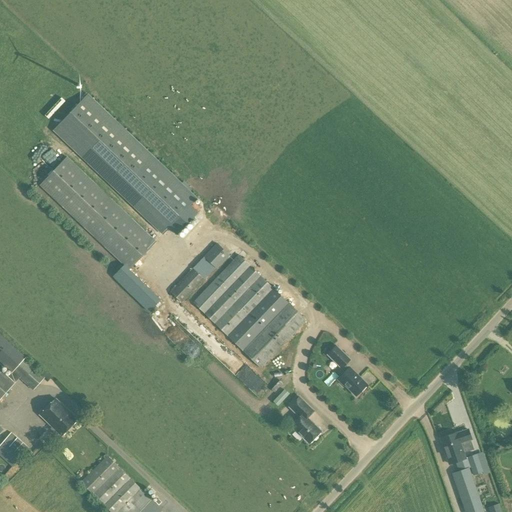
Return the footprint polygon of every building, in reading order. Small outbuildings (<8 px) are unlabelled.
[(87,94),(52,130),(161,235),(167,228),(188,206),(196,198),(87,94)] [(68,156),(39,186),(130,271),(158,241),(68,156)] [(177,237),(197,215),(188,206),(167,228),(177,237)] [(292,367),(327,330),(217,226),(213,230),(208,225),(184,251),(189,256),(182,262),(183,263),(203,282),(228,306),(292,367)] [(131,272),(120,283),(148,311),(160,300),(131,272)] [(276,381),(209,315),(181,344),(247,409),(276,381)] [(171,341),(176,338),(167,324),(162,327),(171,341)] [(366,385),(358,377),(349,367),(346,365),(349,361),(335,347),(332,350),(327,354),(342,369),(345,372),(338,379),(343,384),(344,384),(356,395),(366,385)] [(0,399),(20,377),(34,390),(46,376),(25,358),(9,376),(0,367),(0,399)] [(299,397),(289,407),(300,417),(291,426),(309,443),(313,439),(314,440),(317,437),(317,435),(321,431),(307,417),(313,411),(299,397)] [(55,399),(40,415),(52,427),(50,430),(56,436),(58,434),(61,436),(77,419),(55,399)] [(457,432),(440,438),(447,457),(449,463),(449,464),(455,462),(465,458),(463,451),(472,448),(469,439),(471,438),(468,429),(457,433),(457,432)] [(11,431),(0,444),(0,456),(12,467),(24,453),(28,449),(29,447),(11,431)] [(32,453),(28,449),(24,453),(28,457),(32,453)] [(483,472),(477,453),(466,457),(467,458),(470,466),(473,475),(483,472)] [(107,457),(81,483),(93,494),(111,511),(160,511),(162,510),(107,457)] [(484,511),(469,467),(452,472),(462,503),(465,511),(484,511)]
